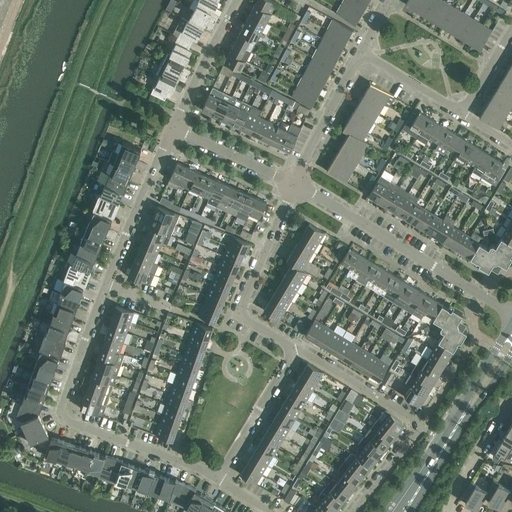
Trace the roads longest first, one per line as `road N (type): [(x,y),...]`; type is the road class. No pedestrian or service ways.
road 1 (residential): [(219,476),(58,418),(103,284),(174,130)]
road 2 (residential): [(354,511),(423,424),(296,350)]
road 3 (residential): [(511,313),(293,181)]
road 4 (residential): [(296,350),(241,317),(293,181)]
road 5 (tertiary): [(418,489),(511,337)]
road 6 (residential): [(219,476),(296,350)]
road 7 (residential): [(293,181),(362,52)]
road 8 (residential): [(174,130),(237,0)]
road 9 (residential): [(293,181),(174,130)]
road 10 (residential): [(449,511),(509,405)]
